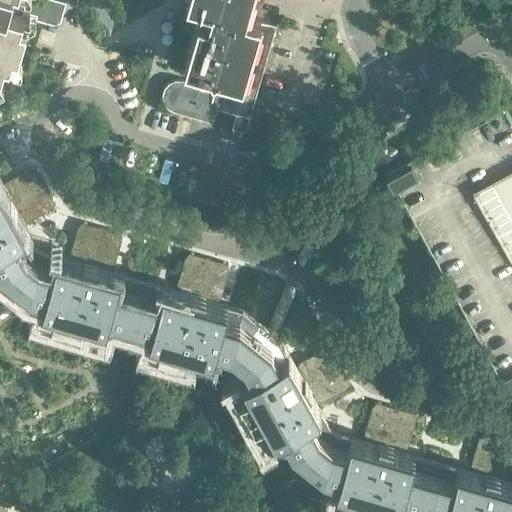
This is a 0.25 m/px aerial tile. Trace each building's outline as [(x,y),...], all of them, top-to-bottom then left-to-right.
[(10,62),(13,52),(18,54),(31,12),(38,14),(41,0),(186,0),(187,1),(212,8),(208,21),(198,18),(185,65),(198,69),(199,76),(203,77),(208,71),(210,72),(208,78),(200,83),(183,79),(176,78),(169,81),(165,87),(164,88),(163,90),(163,93),(162,95),(163,97),(163,100),(164,102),(165,103),(166,105),(169,107),(170,108),(172,109),(174,110),(213,121),(217,106),(236,112),(232,127),(234,127),(233,132),(241,134),(242,130),(246,131),(248,122),(251,123),(253,117),(250,116),(276,24),(246,15),(250,0),(0,0),(0,277),(10,285),(26,299),(42,304),(39,314),(104,332),(107,322),(131,329),(146,279),(110,269),(71,258),(42,250),(35,244),(22,221),(3,186),(0,180),(0,77),(5,60),(10,62)] [(511,385),(511,119),(503,103),(387,168),(389,172),(387,174),(393,186),(396,184),(500,372),(497,373),(503,385),(506,384),(509,388),(511,385)] [(56,202),(37,167),(30,167),(7,180),(3,186),(22,221),(29,221),(52,207),(56,202)] [(115,264),(122,238),(121,232),(83,221),(78,226),(71,252),(71,258),(110,269),(115,264)] [(329,424),(316,401),(323,400),(346,387),(350,382),(331,347),(324,347),(301,360),(297,365),(281,338),(275,333),(243,308),(217,300),(222,295),(229,269),(228,262),(189,251),(185,256),(178,282),(179,289),(146,279),(131,329),(149,334),(146,345),(210,363),(213,353),(229,357),(236,363),(240,371),(244,377),(234,382),(267,440),(276,435),(284,449),(311,471),(320,478),(336,483),(333,494),(397,511),(401,502),(427,509),(442,460),(405,449),(409,444),(416,418),(415,412),(377,401),(372,406),(365,432),(366,438),(336,430),(329,424)] [(511,511),(511,480),(511,479),(511,439),(484,432),(479,436),(471,462),(473,469),(442,460),(427,509),(436,511),(511,511)] [(8,511),(0,497),(0,511),(8,511)]
